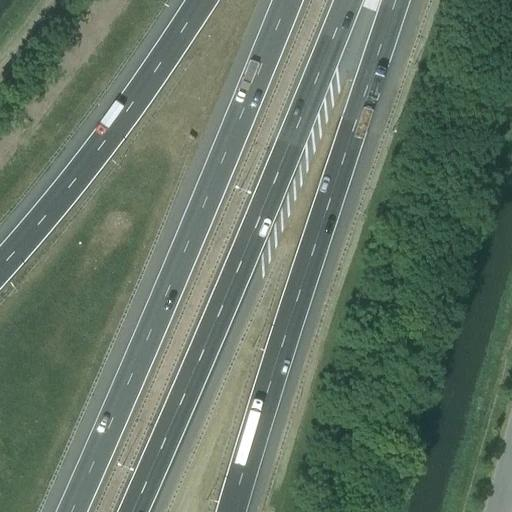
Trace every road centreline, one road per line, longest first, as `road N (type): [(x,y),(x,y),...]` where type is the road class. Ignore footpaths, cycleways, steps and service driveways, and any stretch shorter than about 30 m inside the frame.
road 1 (motorway): [(286,0),(70,511)]
road 2 (motorway): [(132,511),(348,0)]
road 3 (motorway): [(231,511),(396,0)]
road 4 (motorway): [(214,0),(0,271)]
